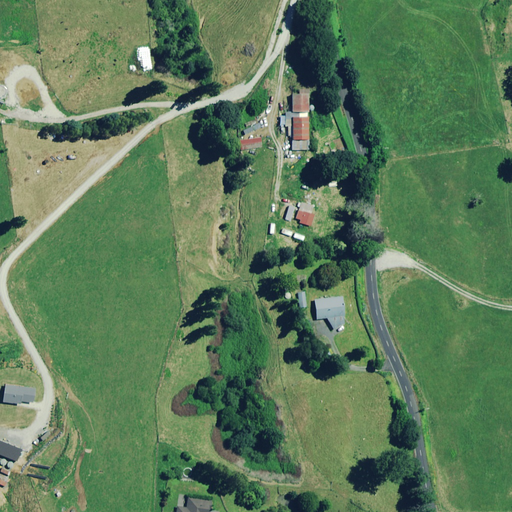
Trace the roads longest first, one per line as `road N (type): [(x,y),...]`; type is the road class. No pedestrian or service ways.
road 1 (unclassified): [(430,511),(413,406),(380,324),(370,200),(320,0)]
road 2 (track): [(370,263),(410,263),(475,300),(511,307)]
